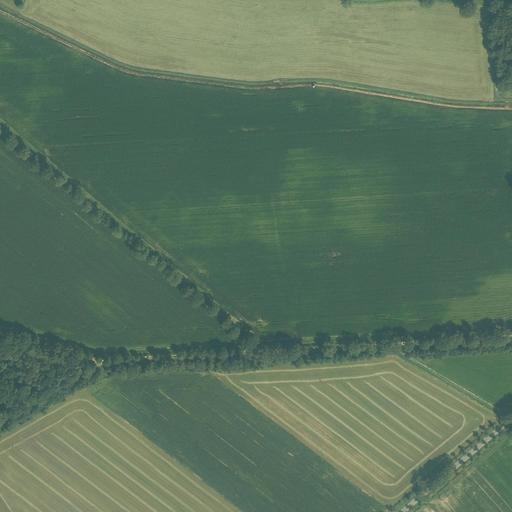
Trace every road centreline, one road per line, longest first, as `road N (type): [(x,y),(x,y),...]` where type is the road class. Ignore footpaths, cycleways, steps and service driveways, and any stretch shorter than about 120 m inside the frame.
road 1 (track): [(0,419),(105,363),(511,338)]
road 2 (tertiary): [(402,511),(510,418)]
